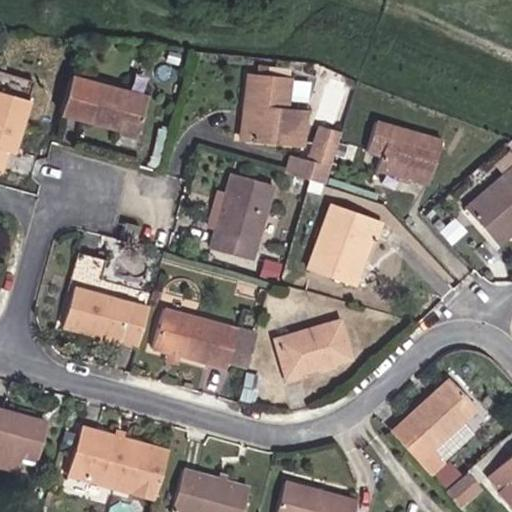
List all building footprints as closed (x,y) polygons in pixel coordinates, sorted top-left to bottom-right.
[(33,80),(0,70),(0,170),(5,152),(7,145),(15,147),(33,80)] [(302,145),(306,112),(285,110),(288,79),(246,75),(242,108),(250,109),(247,140),(302,145)] [(136,134),(146,97),(69,77),(59,113),(136,134)] [(292,78),(291,95),(307,95),(308,79),(292,78)] [(247,140),(250,109),(242,108),(239,139),(247,140)] [(427,185),(440,141),(374,122),(365,151),(380,155),(376,169),(427,185)] [(329,165),(339,135),(317,128),(307,158),(329,165)] [(12,154),(15,147),(7,145),(5,152),(12,154)] [(323,183),(329,165),(307,158),(292,153),(286,172),(307,179),(323,183)] [(502,173),(511,164),(511,160),(506,153),(494,164),(502,173)] [(495,244),(511,229),(511,164),(502,173),(464,208),(495,244)] [(256,244),(271,185),(229,174),(223,196),(215,228),(210,247),(235,254),(238,239),(256,244)] [(215,228),(223,196),(215,194),(207,225),(215,228)] [(376,240),(381,224),(329,205),(307,268),(350,283),(365,236),(372,238),(376,240)] [(139,226),(124,222),(118,239),(134,243),(139,226)] [(357,286),(372,238),(365,236),(350,283),(357,286)] [(252,259),(256,244),(238,239),(235,254),(252,259)] [(135,347),(150,293),(99,279),(103,261),(75,253),(70,271),(75,273),(60,326),(135,347)] [(247,360),(255,333),(161,308),(149,349),(166,353),(176,356),(224,369),(226,362),(228,354),(247,360)] [(286,376),(348,357),(337,321),(274,340),(286,376)] [(174,363),(176,356),(166,353),(164,361),(174,363)] [(246,367),(247,360),(228,354),(226,362),(246,367)] [(454,427),(474,408),(447,378),(426,398),(400,421),(410,431),(399,442),(428,475),(441,463),(429,450),(454,427)] [(34,460),(42,429),(34,427),(36,419),(0,409),(0,451),(18,456),(34,460)] [(42,429),(44,421),(36,419),(34,427),(42,429)] [(399,442),(410,431),(400,421),(389,432),(399,442)] [(130,492),(143,444),(79,426),(65,475),(130,492)] [(18,456),(0,451),(0,467),(14,471),(18,456)] [(511,452),(486,476),(511,505),(511,452)] [(239,511),(246,488),(182,470),(169,511),(239,511)] [(455,502),(470,489),(461,477),(445,491),(455,502)] [(351,511),(355,502),(282,481),(274,511),(351,511)]
